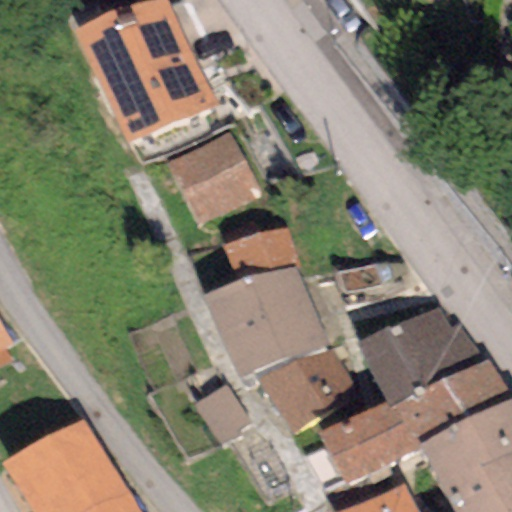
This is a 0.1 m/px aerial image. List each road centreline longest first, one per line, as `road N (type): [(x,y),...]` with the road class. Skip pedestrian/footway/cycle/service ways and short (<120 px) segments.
road 1 (tertiary): [(252,0),(511,359)]
road 2 (residential): [(0,270),(61,365),(183,511)]
